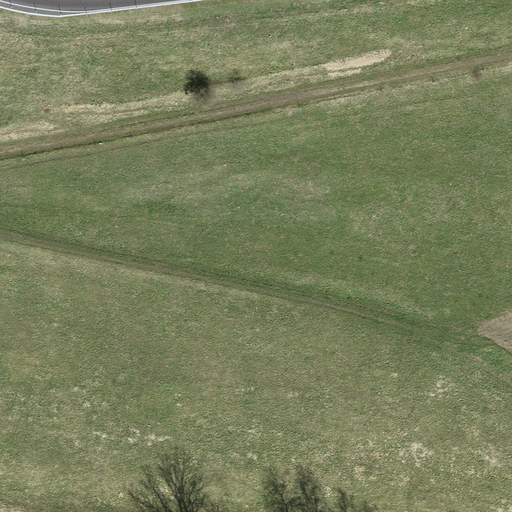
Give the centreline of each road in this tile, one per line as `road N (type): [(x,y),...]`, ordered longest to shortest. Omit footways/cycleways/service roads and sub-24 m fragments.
road 1 (track): [(511,379),(400,318),(0,229)]
road 2 (track): [(0,150),(511,51)]
